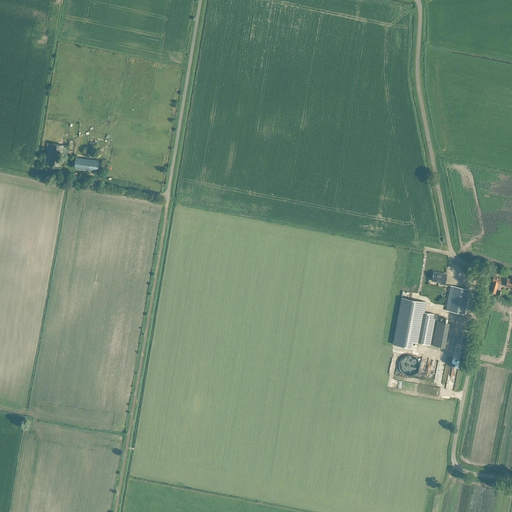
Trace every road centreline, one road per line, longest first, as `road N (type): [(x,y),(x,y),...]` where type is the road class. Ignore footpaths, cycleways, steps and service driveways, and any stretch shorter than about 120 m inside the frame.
road 1 (unclassified): [(511,480),(466,471),(454,457),(483,283),(449,242),(417,84),(417,0)]
road 2 (unknown): [(454,252),(208,205)]
road 3 (unclassified): [(167,202),(200,0)]
